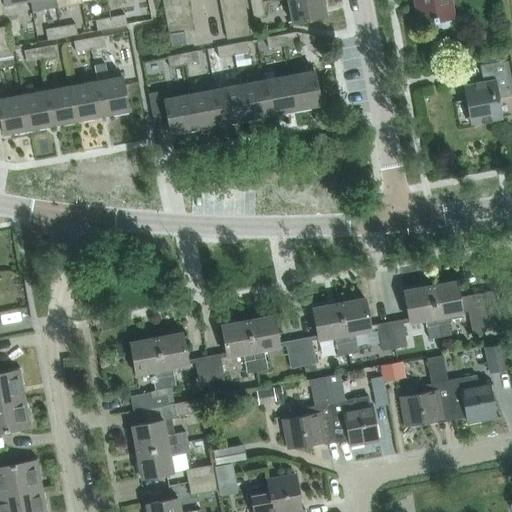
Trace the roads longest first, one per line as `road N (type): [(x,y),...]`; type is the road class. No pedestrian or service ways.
road 1 (tertiary): [(404,218),(293,222),(72,211)]
road 2 (residential): [(86,511),(60,342),(72,211)]
road 3 (residential): [(404,218),(361,0)]
road 4 (residential): [(365,511),(364,493),(381,477),(511,450)]
